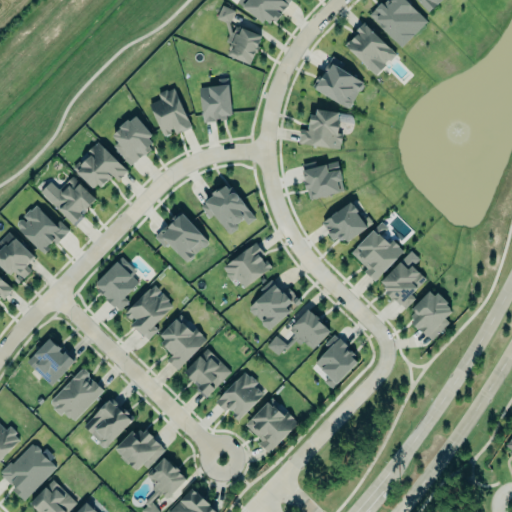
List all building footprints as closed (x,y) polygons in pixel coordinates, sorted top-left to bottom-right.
[(247,0),(243,6),(262,21),(264,18),(269,22),(273,18),(275,20),(290,0),(247,0)] [(370,14),(375,8),(381,1),(383,3),(385,0),(407,0),(428,20),(401,46),(370,14)] [(439,0),(428,11),(417,0),(439,0)] [(250,64),(261,35),(235,25),(233,31),(230,21),(235,9),(222,4),(216,17),(225,21),(228,33),(225,41),(231,44),(227,55),(250,64)] [(396,53),(363,23),(343,45),(376,75),(396,53)] [(350,108),(363,81),(340,69),(343,62),(330,56),(313,89),(350,108)] [(199,87),(203,121),(232,118),(228,84),(199,87)] [(167,88),(168,90),(174,88),(192,125),(177,132),(174,127),(171,128),(172,131),(164,135),(149,103),(160,97),(158,93),(167,88)] [(338,112),(338,119),(340,119),(338,132),(343,133),(342,142),(340,142),(339,148),(299,142),(299,136),(300,128),(307,129),(308,121),(309,121),(311,113),(315,114),(316,108),(338,112)] [(114,135),(115,134),(114,133),(121,127),(119,126),(128,118),(129,120),(136,114),(153,134),(149,137),(153,142),(150,145),(153,148),(145,154),(144,154),(136,161),(135,160),(130,164),(115,145),(119,141),(114,135)] [(127,172),(98,141),(89,149),(91,152),(74,169),(94,191),(112,175),(117,181),(127,172)] [(344,190),(341,180),(343,179),(338,160),(302,169),(305,180),(303,180),(306,189),(310,187),(313,198),(322,196),(323,197),(328,195),(329,194),(344,190)] [(73,176),(96,199),(82,213),(85,215),(75,225),(41,191),(51,182),(62,192),(69,185),(66,182),(73,176)] [(256,218),(232,185),(229,188),(226,184),(221,188),(220,186),(212,192),(213,195),(205,201),(206,203),(201,206),(210,217),(215,213),(229,232),(232,233),(237,228),(238,225),(237,223),(244,218),(248,224),(256,218)] [(324,221),(351,201),(358,210),(356,212),(367,227),(347,241),(345,238),(343,239),(341,239),(340,239),(338,236),(333,240),(327,232),(329,231),(323,223),(325,222),(324,221)] [(44,254),(68,229),(58,220),(54,223),(34,204),(23,217),(15,226),(44,254)] [(162,234),(170,228),(168,226),(176,220),(175,218),(181,212),(208,240),(209,244),(203,249),(202,247),(194,254),(194,256),(189,260),(186,260),(169,243),(165,245),(163,244),(155,236),(159,232),(162,234)] [(351,251),(377,224),(385,232),(382,235),(389,243),(393,239),(404,250),(375,280),(365,271),(368,268),(351,251)] [(0,264),(0,240),(9,231),(35,256),(27,264),(32,269),(19,283),(15,279),(19,275),(14,270),(10,274),(0,264)] [(245,288),(273,267),(268,260),(265,262),(260,255),(264,252),(256,242),(223,267),(228,272),(226,274),(231,282),(237,278),(245,288)] [(94,284),(101,290),(99,292),(102,295),(104,294),(108,298),(107,299),(115,307),(115,306),(120,310),(129,301),(125,296),(140,281),(126,268),(130,264),(122,256),(94,284)] [(380,281),(404,257),(426,278),(411,293),(416,297),(405,308),(393,296),(392,298),(385,292),(387,290),(384,287),(385,285),(380,281)] [(0,276),(13,288),(9,292),(10,293),(4,299),(0,295),(0,276)] [(148,339),(157,329),(153,325),(174,304),(152,284),(123,316),(148,339)] [(289,287),(301,301),(269,329),(256,314),(253,314),(250,310),(250,308),(249,306),(274,284),(280,289),(280,290),(283,293),(289,287)] [(406,316),(432,340),(449,322),(445,318),(453,309),(431,289),(406,316)] [(292,324),(308,309),(330,330),(313,348),(304,340),(300,344),(296,340),(288,348),(286,347),(278,354),(268,345),(276,335),(286,343),(294,334),(292,332),(294,330),(296,332),(298,329),(292,324)] [(173,353),(166,360),(177,370),(206,339),(194,328),(191,331),(176,318),(157,338),(173,353)] [(332,388),(359,359),(333,335),(324,344),(328,348),(310,368),(332,388)] [(74,361),(49,338),(26,362),(51,385),(74,361)] [(208,347),(232,371),(206,397),(197,388),(199,386),(192,380),(193,379),(184,371),(208,347)] [(105,390),(95,380),(94,381),(89,375),(89,372),(85,368),(82,368),(51,399),(51,403),(55,406),(53,407),(61,415),(64,411),(64,413),(69,417),(71,417),(75,421),(105,390)] [(214,401),(225,412),(227,409),(237,420),(263,395),(254,385),(257,383),(245,371),(214,401)] [(112,397),(120,404),(118,406),(123,410),(125,408),(135,417),(106,446),(103,447),(100,443),(99,441),(84,425),(112,397)] [(269,454),(298,423),(294,418),(295,417),(281,404),(278,404),(271,397),(245,424),(262,440),(259,444),(269,454)] [(0,460),(21,439),(15,434),(17,431),(11,425),(7,429),(0,422),(0,460)] [(167,449),(147,468),(144,464),(137,471),(115,448),(133,431),(136,434),(141,429),(145,433),(148,430),(167,449)] [(2,475),(3,473),(1,471),(12,461),(12,463),(33,443),(34,444),(37,444),(41,448),(41,450),(46,448),(55,456),(50,461),(57,467),(25,500),(16,492),(17,487),(14,484),(12,485),(2,475)] [(164,457),(176,468),(177,467),(180,469),(179,471),(186,479),(169,496),(167,497),(163,493),(160,495),(159,494),(150,502),(151,503),(153,501),(160,511),(143,511),(142,510),(148,505),(145,502),(156,491),(152,487),(156,483),(155,483),(158,481),(154,477),(152,479),(147,474),(164,457)] [(37,511),(28,503),(52,479),(59,486),(63,482),(81,499),(68,511),(37,511)] [(215,511),(191,488),(167,511),(215,511)] [(76,511),(93,511),(84,503),(76,511)]
